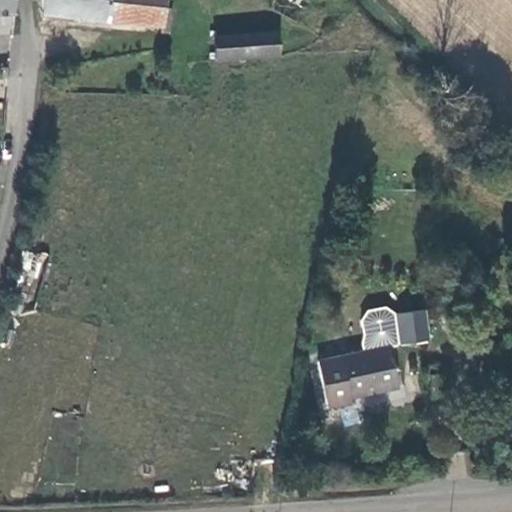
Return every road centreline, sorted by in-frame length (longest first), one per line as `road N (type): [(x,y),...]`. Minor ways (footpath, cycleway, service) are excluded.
road 1 (unclassified): [(26,0),(23,125),(0,255)]
road 2 (unclassified): [(511,500),(336,511)]
